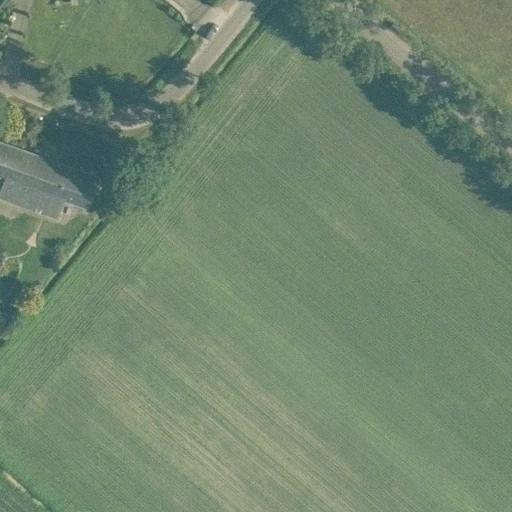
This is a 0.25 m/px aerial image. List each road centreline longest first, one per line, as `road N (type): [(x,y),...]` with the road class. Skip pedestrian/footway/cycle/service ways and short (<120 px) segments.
road 1 (unclassified): [(264,0),(162,112),(124,115),(0,69)]
road 2 (unclassified): [(511,131),(356,0)]
